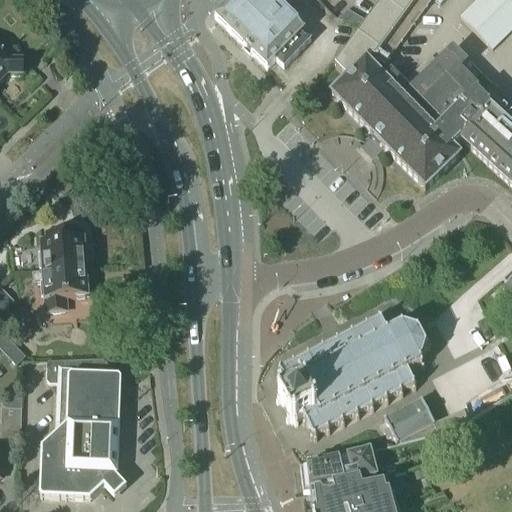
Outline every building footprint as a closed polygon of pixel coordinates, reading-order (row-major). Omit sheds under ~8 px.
[(235,0),(214,22),(267,73),(275,65),(283,72),(298,57),(311,44),(294,27),(273,8),(277,4),(273,0),(272,0),(235,0)] [(384,71),(436,0),(386,0),(334,69),(348,83),(331,100),(370,138),(370,139),(382,151),(383,152),(424,194),(458,160),(451,153),(459,144),(511,192),(511,121),(489,101),(495,95),(467,66),(467,67),(452,52),(409,94),(390,75),(382,83),(367,68),(372,61),(384,71)] [(348,13),(337,22),(361,27),(362,25),(348,13)] [(0,89),(9,81),(23,81),(24,68),(15,67),(9,67),(5,62),(5,60),(0,54),(0,89)] [(359,143),(356,150),(358,151),(370,139),(370,138),(363,144),(358,142),(353,140),(348,139),(344,139),(338,139),(336,139),(337,147),(338,147),(337,139),(341,139),(345,139),(349,140),(354,141),(357,142),(359,143)] [(369,175),(368,175),(368,180),(368,184),(367,188),(365,193),(375,203),(377,199),(379,196),(381,191),(382,185),(382,181),(382,176),(382,171),(381,167),(379,164),(377,158),(383,152),(382,151),(375,158),(377,161),(380,169),(381,175),(381,182),(381,187),(379,192),(378,197),(375,201),(366,193),(368,189),(369,186),(369,183),(369,180),(369,175)] [(84,274),(82,235),(46,237),(46,247),(42,248),(44,277),(84,274)] [(44,277),(32,277),(33,289),(45,288),(47,317),(67,316),(66,305),(86,303),(84,274),(44,277)] [(511,285),(501,295),(511,306),(511,285)] [(0,310),(6,316),(14,308),(0,293),(0,310)] [(290,397),(283,400),(282,398),(279,399),(280,402),(278,403),(279,405),(276,406),(278,409),(281,408),(289,424),(286,425),(287,429),(291,427),(291,429),(293,428),(294,430),(297,428),(296,426),(303,423),(305,426),(303,428),(304,430),(306,428),(312,440),(310,441),(311,444),(313,443),(315,446),(317,444),(316,442),(326,436),(328,439),(330,437),(329,435),(341,429),(342,431),(345,430),(343,428),(355,422),(357,424),(359,423),(358,420),(370,414),(372,416),(374,415),(373,413),(385,406),(386,409),(389,407),(388,405),(399,399),(401,402),(403,400),(402,398),(412,393),(413,395),(416,393),(415,391),(417,390),(416,387),(413,389),(407,377),(420,370),(423,373),(425,371),(422,368),(427,355),(430,354),(430,352),(426,352),(419,339),(422,336),(420,334),(417,338),(403,333),(403,330),(400,330),(400,334),(389,340),(383,328),(385,327),(384,324),(381,325),(380,323),(377,324),(378,327),(368,332),(367,329),(364,330),(365,333),(353,339),(352,336),(349,338),(351,341),(339,347),(338,344),(335,345),(336,348),(324,354),(322,352),(320,353),(321,356),(309,362),(308,359),(306,360),(307,363),(295,369),(294,366),(291,368),(292,370),(283,375),(281,373),(278,374),(280,377),(278,378),(279,381),(281,380),(287,391),(285,392),(286,395),(288,394),(290,397)] [(0,338),(0,352),(16,370),(25,361),(2,336),(0,338)] [(117,382),(112,382),(112,380),(112,374),(103,364),(47,366),(46,378),(46,385),(52,389),(56,389),(59,389),(56,438),(41,452),(42,454),(42,458),(42,459),(41,459),(41,470),(42,470),(42,473),(42,475),(40,476),(41,478),(41,483),(40,483),(40,489),(40,494),(41,494),(41,496),(41,499),(39,500),(42,503),(43,502),(47,502),(48,502),(48,503),(59,503),(59,502),(63,502),(64,502),(65,503),(66,504),(67,503),(72,503),(72,504),(83,504),(83,503),(85,503),(88,503),(90,505),(104,492),(114,503),(126,492),(116,481),(117,479),(116,478),(117,477),(118,463),(118,458),(117,457),(118,455),(117,454),(118,453),(119,434),(118,434),(118,433),(119,431),(118,431),(118,430),(119,429),(119,418),(119,410),(118,409),(120,407),(119,406),(120,405),(120,386),(119,385),(121,383),(119,381),(117,382)] [(0,404),(0,413),(1,414),(1,446),(10,446),(21,446),(21,421),(21,413),(22,400),(19,400),(11,400),(7,404),(4,406),(3,405),(0,404)] [(433,430),(434,429),(422,405),(385,425),(389,433),(383,435),(387,442),(393,440),(397,448),(399,447),(433,430)] [(474,440),(467,427),(458,432),(465,445),(474,440)] [(437,437),(433,430),(399,447),(400,449),(426,442),(437,437)] [(377,483),(376,482),(371,457),(308,470),(299,471),(303,498),(311,496),(375,483),(377,483)] [(375,483),(311,496),(312,511),(402,511),(393,479),(377,483),(375,483)]
